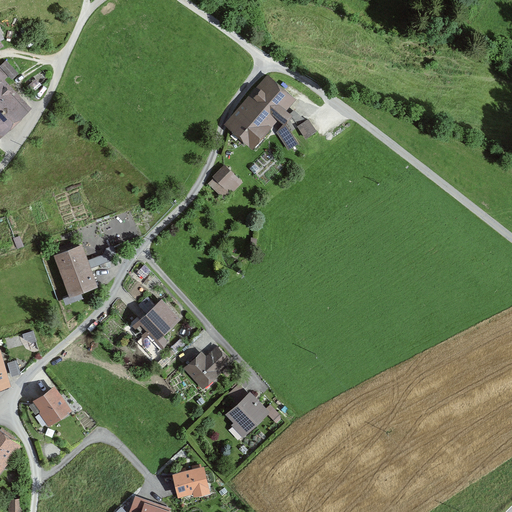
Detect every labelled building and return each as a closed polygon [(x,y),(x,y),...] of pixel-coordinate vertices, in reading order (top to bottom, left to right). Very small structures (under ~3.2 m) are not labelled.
[(35,108),(0,73),(0,135),(4,139),(35,108)] [(304,102),(274,75),(229,124),(258,149),(284,120),(290,125),(300,114),(296,111),(304,102)] [(320,132),(313,121),(303,127),(311,138),(320,132)] [(302,142),(292,126),(281,133),(291,149),(302,142)] [(242,182),(226,165),(210,180),(226,197),(242,182)] [(102,288),(86,245),(56,257),(72,299),(102,288)] [(95,264),(118,254),(114,246),(92,256),(95,264)] [(182,321),(162,300),(134,327),(147,341),(153,335),(165,347),(169,343),(165,338),(182,321)] [(27,340),(36,338),(35,329),(25,331),(27,340)] [(231,361),(218,346),(206,356),(203,353),(186,367),(204,389),(221,374),(219,372),(231,361)] [(1,351),(0,351),(0,389),(11,386),(1,351)] [(239,382),(228,394),(236,402),(247,390),(239,382)] [(58,387),(35,401),(51,425),(74,410),(58,387)] [(272,412),(252,391),(228,414),(247,435),(272,412)] [(0,476),(22,448),(0,431),(0,476)] [(206,467),(175,473),(180,497),(211,491),(206,467)] [(22,511),(22,498),(9,498),(8,511),(22,511)] [(167,511),(134,500),(129,511),(167,511)]
